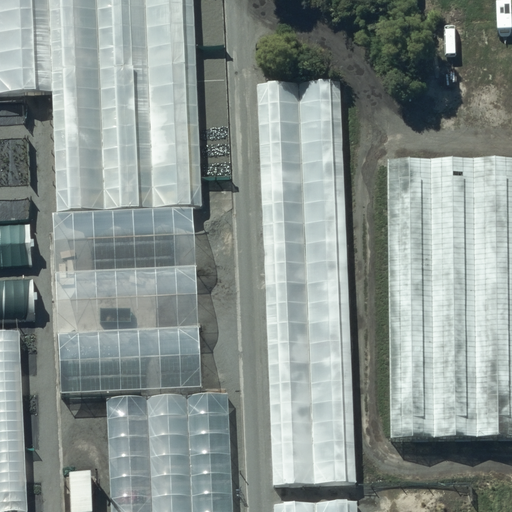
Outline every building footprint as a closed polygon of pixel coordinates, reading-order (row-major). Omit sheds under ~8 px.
[(64,392),(201,386),(193,205),(202,205),(193,0),(0,0),(0,94),(51,92),(64,392)] [(416,0),(384,0),(384,18),(417,18),(416,0)] [(274,486),(355,482),(340,81),(259,84),(274,486)] [(391,441),(511,439),(511,156),(387,159),(391,441)] [(30,224),(0,225),(0,266),(31,265),(30,224)] [(0,319),(35,318),(33,281),(0,282),(0,319)] [(0,511),(28,510),(18,331),(0,332),(0,511)] [(232,511),(226,392),(110,398),(115,511),(232,511)] [(90,469),(69,470),(71,511),(92,510),(90,469)] [(278,504),(278,511),(358,511),(358,501),(278,504)]
